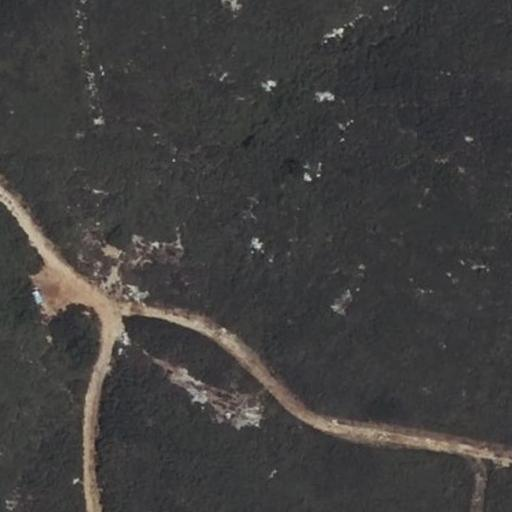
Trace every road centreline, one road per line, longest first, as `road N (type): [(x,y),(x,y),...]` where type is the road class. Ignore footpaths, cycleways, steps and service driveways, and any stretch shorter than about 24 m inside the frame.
road 1 (track): [(103,310),(165,313),(214,330),(295,413),(511,455)]
road 2 (track): [(90,511),(90,388),(108,322),(96,286),(0,186)]
